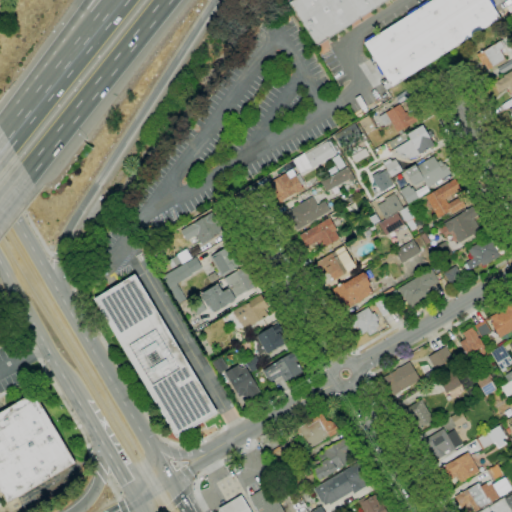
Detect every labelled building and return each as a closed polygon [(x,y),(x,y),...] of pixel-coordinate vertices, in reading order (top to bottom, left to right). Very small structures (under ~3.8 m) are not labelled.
[(387,0),(317,46),(289,3),(293,0),(387,0)] [(391,87),(364,43),(432,0),(488,0),(500,18),(391,87)] [(488,69),(484,64),(482,65),(476,55),(500,41),(504,48),(500,50),(505,60),(488,69)] [(511,92),(510,94),(507,88),(499,93),(493,84),(504,77),(503,76),(511,70),(511,92)] [(397,133),(390,122),(384,126),(379,117),(400,105),(405,113),(406,112),(408,115),(414,111),(419,120),(397,133)] [(366,134),(358,122),(369,115),(377,127),(366,134)] [(343,142),(338,133),(354,123),(360,132),(343,142)] [(409,158),(408,158),(407,158),(406,158),(405,158),(404,158),(403,157),(402,157),(401,157),(401,156),(400,156),(400,155),(399,155),(398,154),(397,153),(396,152),(395,151),(395,150),(394,149),(410,139),(407,135),(422,125),(426,133),(429,131),(433,136),(429,139),(434,146),(420,154),(419,154),(418,155),(417,155),(417,156),(416,156),(416,157),(415,157),(414,157),(413,158),(412,158),(411,158),(410,158),(409,158)] [(312,168),(304,155),(327,141),(335,155),(312,168)] [(339,170),(332,159),(338,155),(345,166),(339,170)] [(427,188),(423,181),(415,186),(415,184),(413,185),(404,171),(415,164),(416,167),(433,156),(437,162),(440,160),(443,164),(444,164),(450,173),(427,188)] [(386,169),(382,163),(390,158),(391,161),(395,159),(402,171),(391,177),(389,175),(386,169)] [(326,192),(320,183),(331,176),(332,177),(348,167),(355,179),(350,182),(348,179),(326,192)] [(389,175),(388,176),(393,184),(380,192),(371,176),(379,171),(380,173),(386,169),(389,175)] [(279,204),(267,184),(286,173),(290,179),(295,176),(299,174),(304,183),(301,185),(303,189),(297,193),(296,192),(284,200),(285,201),(279,204)] [(438,218),(425,197),(454,179),(460,189),(450,196),(450,197),(447,200),(446,198),(445,199),(448,204),(460,197),(465,206),(450,215),(448,212),(438,218)] [(408,204),(399,190),(408,185),(410,189),(412,188),(418,198),(408,204)] [(385,218),(377,206),(385,201),(384,199),(393,194),(402,208),(385,218)] [(297,231),(293,224),(292,225),(289,220),(292,218),(288,211),(312,197),(317,206),(324,202),(330,211),(297,231)] [(399,211),(408,206),(416,220),(413,222),(416,228),(411,231),(399,211)] [(460,243),(459,241),(457,242),(456,239),(457,238),(452,231),(449,233),(444,224),(471,207),(477,216),(473,219),(480,230),(460,243)] [(404,224),(385,235),(378,224),(397,213),(404,224)] [(201,245),(198,239),(199,238),(197,235),(187,241),(181,231),(209,214),(220,233),(201,245)] [(324,248),(321,243),(318,245),(316,242),(306,248),(299,236),(329,218),(336,230),(334,232),(339,239),(324,248)] [(472,273),(466,263),(473,259),(467,250),(488,237),(500,256),(472,273)] [(401,264),(393,252),(413,240),(421,252),(419,253),(401,264)] [(440,261),(432,249),(444,242),(452,253),(440,261)] [(175,266),(171,259),(177,256),(176,255),(186,249),(188,252),(197,246),(200,252),(182,264),(181,263),(175,266)] [(223,276),(221,274),(211,256),(227,247),(238,267),(223,276)] [(334,281),(329,272),(322,276),(315,263),(335,251),(347,273),(334,281)] [(177,305),(161,277),(196,257),(202,268),(191,274),(192,275),(176,284),(186,300),(177,305)] [(450,284),(443,273),(456,266),(462,277),(450,284)] [(229,288),(224,279),(244,267),(255,286),(235,298),(229,288)] [(410,309),(404,298),(403,298),(398,289),(421,275),(422,275),(432,269),(439,282),(430,288),(434,295),(410,309)] [(343,311),(336,298),(337,297),(332,289),(343,283),(343,284),(363,272),(364,274),(365,273),(369,279),(367,280),(371,285),(368,286),(372,293),(343,311)] [(176,437),(94,299),(135,274),(217,413),(176,437)] [(235,298),(236,299),(213,313),(209,306),(208,307),(200,294),(217,284),(222,292),(229,288),(235,298)] [(243,327),(240,323),(239,324),(232,313),(233,313),(232,312),(260,295),(267,307),(264,309),(268,316),(249,327),(243,327)] [(382,316),(374,302),(386,295),(394,309),(382,316)] [(511,330),(500,338),(491,323),(493,322),(490,317),(497,313),(498,315),(506,310),(504,307),(511,302),(511,330)] [(369,336),(366,332),(361,335),(357,327),(354,328),(348,319),(368,307),(372,314),(374,313),(378,320),(376,322),(378,326),(376,328),(377,331),(369,336)] [(481,337),(474,326),(484,320),(491,331),(481,337)] [(259,355),(253,346),(259,342),(256,336),(277,323),(282,332),(280,333),(286,343),(265,355),(264,353),(259,355)] [(479,361),(475,356),(470,359),(460,342),(465,339),(462,334),(471,328),(474,331),(475,330),(478,335),(477,336),(478,338),(479,337),(489,354),(479,361)] [(502,372),(490,352),(502,345),(511,361),(511,363),(505,368),(506,370),(502,372)] [(436,368),(429,357),(445,347),(452,359),(436,368)] [(269,383),(262,371),(294,351),(299,360),(297,361),(302,371),(285,381),(282,375),(269,383)] [(394,396),(383,378),(397,370),(396,369),(399,367),(399,368),(409,362),(420,380),(394,396)] [(250,402),(247,397),(242,396),(239,398),(224,373),(238,365),(239,367),(243,368),(246,367),(262,395),(250,402)] [(446,394),(438,380),(453,371),(461,385),(446,394)] [(485,396),(475,380),(488,372),(492,378),(490,379),(496,389),(485,396)] [(511,394),(506,397),(501,387),(511,380),(511,394)] [(8,504),(0,490),(0,413),(34,393),(76,463),(8,504)] [(417,430),(411,420),(409,421),(402,411),(421,400),(433,420),(417,430)] [(457,428),(450,417),(460,411),(467,422),(457,428)] [(309,448),(300,434),(299,435),(296,429),(306,423),(307,424),(314,420),(312,417),(321,412),(331,428),(335,425),(339,432),(330,437),(329,436),(309,448)] [(482,449),(476,439),(499,426),(506,437),(502,439),(505,444),(498,448),(495,442),(482,449)] [(437,460),(434,454),(431,456),(428,450),(426,451),(421,442),(443,429),(446,435),(454,430),(462,444),(455,448),(455,449),(449,453),(449,451),(445,454),(446,455),(437,460)] [(319,480),(313,470),(321,465),(320,463),(321,462),(317,455),(344,439),(351,452),(347,455),(351,462),(319,480)] [(278,470),(268,453),(278,447),(288,463),(278,470)] [(446,483),(438,469),(451,461),(451,462),(468,452),(479,471),(460,483),(457,476),(446,483)] [(329,505),(328,503),(325,505),(323,502),(322,503),(314,489),(342,472),(359,462),(367,477),(363,480),(367,486),(354,494),(353,491),(329,505)] [(492,481),(486,470),(497,464),(503,475),(492,481)] [(293,486),(288,476),(296,472),(301,482),(293,486)] [(475,511),(469,503),(461,508),(455,497),(478,483),(480,486),(490,481),(500,497),(475,511)] [(257,511),(249,498),(267,486),(283,511),(257,511)] [(219,511),(218,509),(241,495),(250,511),(219,511)] [(363,511),(357,501),(365,497),(366,500),(375,495),(377,497),(375,498),(380,505),(382,503),(387,511),(363,511)]
